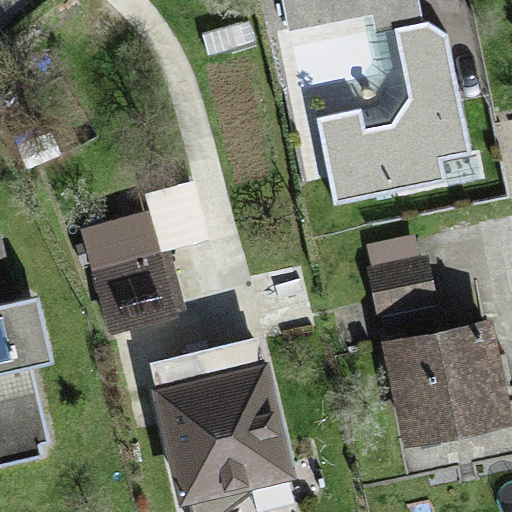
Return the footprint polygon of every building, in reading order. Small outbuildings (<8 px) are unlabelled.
[(358,112),(318,120),(334,203),(444,181),(440,158),(469,152),(445,36),(428,23),(423,24),(417,0),(281,0),(287,31),(371,14),(375,34),(396,30),(410,100),(392,125),(362,131),(358,112)] [(0,241),(0,466),(43,456),(40,443),(50,441),(34,369),(56,364),(40,297),(0,306),(0,267),(6,267),(0,241)] [(413,247),(367,254),(378,319),(424,311),(413,247)] [(154,255),(96,274),(115,330),(173,310),(154,255)] [(491,336),(391,353),(406,446),(506,430),(491,336)] [(260,373),(159,398),(187,509),(287,484),(260,373)]
